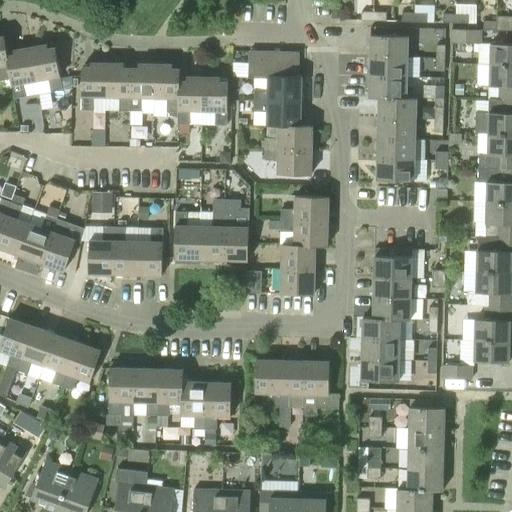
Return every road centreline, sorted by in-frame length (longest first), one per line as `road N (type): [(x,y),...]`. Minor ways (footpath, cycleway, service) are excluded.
road 1 (residential): [(0,271),(24,289),(122,324),(329,325),(341,311),(343,218)]
road 2 (residential): [(343,218),(344,124),(327,105),(329,61),(298,36)]
